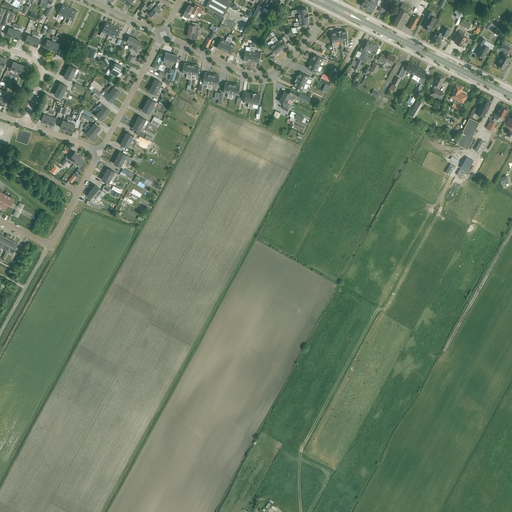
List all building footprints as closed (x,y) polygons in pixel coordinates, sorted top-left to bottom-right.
[(44,3),(42,7),(42,8),(45,9),(49,3),(51,4),(52,0),(45,0),(45,1),(44,3)] [(209,9),(214,12),(223,17),(224,18),(221,23),(233,30),(236,24),(227,19),(230,14),(226,12),(232,1),(230,0),(209,0),(205,7),(209,9)] [(262,0),(261,4),(262,5),(261,6),(263,7),(264,7),(263,10),(263,11),(266,13),(267,13),(269,10),(272,5),(274,6),(274,5),(277,7),(280,0),(262,0)] [(366,9),(370,1),(367,0),(363,0),(361,6),(366,9)] [(370,0),(370,1),(366,9),(372,12),(376,5),(379,7),(382,0),(381,0),(370,0)] [(153,9),(158,14),(162,9),(159,6),(161,3),(160,2),(157,5),(156,7),(151,3),(149,6),(153,10),(153,9)] [(195,15),(197,11),(202,13),(205,8),(196,3),(194,7),(189,4),(186,10),(191,13),(196,15),(195,15)] [(408,13),(411,8),(402,3),(400,8),(399,8),(398,10),(397,10),(396,13),(397,13),(392,23),(397,26),(397,27),(399,28),(400,28),(408,13)] [(65,17),(69,8),(64,6),(62,5),(58,14),(56,18),(58,19),(60,15),(65,17)] [(154,18),(158,14),(153,9),(153,10),(149,6),(147,8),(151,12),(150,13),(146,12),(145,14),(149,15),(149,14),(154,18)] [(257,18),(263,8),(258,6),(253,16),(257,18)] [(48,17),(52,8),(48,7),(44,16),(48,17)] [(69,8),(65,17),(69,19),(67,24),(70,25),(72,20),(74,15),(75,15),(76,13),(75,12),(76,11),(75,11),(70,8),(69,8)] [(298,18),(308,16),(307,9),(305,9),(305,8),(302,8),(302,9),(297,10),(292,11),(292,13),(297,13),(298,18)] [(189,18),(191,13),(186,10),(183,15),(189,18)] [(430,31),(436,18),(431,16),(432,13),(427,10),(424,16),(428,17),(424,24),(425,24),(423,27),(430,31)] [(455,17),(461,20),(465,13),(459,10),(455,17)] [(308,16),(298,18),(299,22),(294,23),(294,26),(299,25),(309,23),(308,16)] [(417,18),(413,16),(407,27),(413,30),(418,19),(419,18),(417,17),(417,18)] [(468,29),(471,24),(462,19),(460,25),(468,29)] [(197,32),(198,33),(199,23),(192,22),(192,25),(189,25),(188,31),(197,32)] [(109,35),(113,26),(106,23),(106,24),(105,23),(104,26),(102,31),(100,36),(102,37),(104,33),(109,35)] [(12,37),(17,25),(14,24),(13,26),(14,27),(13,29),(9,27),(6,35),(12,37)] [(17,25),(12,37),(18,40),(21,32),(17,30),(17,28),(19,29),(20,26),(17,25)] [(120,29),(113,26),(109,35),(113,37),(111,41),(114,42),(116,38),(120,29)] [(446,37),(450,30),(444,27),(441,33),(436,30),(431,40),(438,44),(440,39),(441,39),(443,35),(446,37)] [(31,45),(36,32),(33,31),(32,34),(33,34),(32,37),(28,35),(25,42),(31,45)] [(335,42),(340,41),(338,31),(331,32),(332,42),(333,47),(335,47),(335,42)] [(338,31),(340,41),(344,41),(345,41),(345,46),(348,45),(347,40),(346,35),(347,35),(347,32),(346,32),(346,31),(338,31)] [(463,36),(465,33),(461,31),(459,34),(458,36),(457,36),(454,40),(455,40),(454,42),(462,46),(464,42),(466,43),(468,39),(466,38),(463,36)] [(36,32),(31,45),(37,47),(40,40),(35,38),(36,36),(37,36),(38,33),(36,32)] [(51,49),(55,37),(53,36),(52,39),(53,39),(52,41),(47,39),(45,47),(51,49)] [(131,47),(135,39),(129,36),(126,42),(129,43),(128,46),(129,46),(131,47)] [(223,51),(230,37),(227,36),(225,41),(221,39),(217,48),(223,51)] [(273,38),(281,50),(288,46),(282,37),(278,40),(275,36),(273,38)] [(55,37),(51,49),(57,52),(60,44),(55,42),(56,40),(57,41),(58,38),(55,37)] [(230,37),(223,51),(230,54),(234,45),(230,43),(232,39),(230,37)] [(281,50),(273,38),(271,39),(274,43),(270,46),(275,54),(281,50)] [(483,58),(489,48),(483,45),(485,40),(481,38),(477,43),(481,45),(476,54),(483,58)] [(129,46),(128,48),(131,50),(132,49),(137,51),(139,47),(138,47),(138,45),(139,45),(140,45),(141,43),(140,42),(140,41),(135,39),(131,47),(129,46)] [(368,58),(366,57),(373,44),(367,41),(363,49),(361,48),(359,52),(362,53),(359,57),(353,69),(359,72),(363,63),(365,64),(366,62),(368,58)] [(507,53),(510,48),(502,43),(499,49),(504,52),(503,54),(502,53),(496,65),(503,69),(507,62),(508,63),(511,58),(505,55),(506,53),(507,53)] [(94,60),(98,51),(97,50),(98,48),(89,44),(88,46),(90,47),(86,57),(94,60)] [(366,57),(368,58),(371,53),(375,54),(378,47),(373,44),(366,57)] [(251,62),(253,47),(250,46),(250,51),(245,51),(243,61),(251,62)] [(253,47),(251,62),(258,63),(259,52),(254,52),(255,47),(253,47)] [(393,62),(396,57),(388,53),(387,57),(381,54),(378,60),(385,64),(388,59),(393,62)] [(177,56),(171,54),(168,67),(167,67),(171,68),(173,61),(175,62),(177,56)] [(310,61),(319,66),(322,61),(326,63),(327,61),(322,58),(322,59),(317,56),(318,56),(315,54),(315,55),(313,54),(310,61)] [(106,68),(109,66),(109,65),(109,64),(106,58),(105,58),(101,61),(101,62),(104,67),(105,67),(106,68)] [(14,76),(19,64),(13,61),(10,69),(15,71),(14,73),(12,72),(11,75),(14,76)] [(316,72),(321,75),(322,72),(317,70),(319,66),(310,61),(307,68),(316,72)] [(109,76),(110,74),(116,77),(117,76),(118,77),(121,75),(121,72),(122,71),(122,67),(115,63),(112,66),(112,68),(109,68),(106,74),(109,76)] [(188,79),(191,64),(184,63),(182,73),(187,74),(186,78),(188,79)] [(379,66),(374,63),(370,71),(375,74),(379,66)] [(413,74),(417,67),(408,63),(407,66),(404,65),(398,76),(402,78),(406,71),(413,74)] [(19,64),(14,76),(18,78),(19,75),(17,74),(18,72),(22,74),(21,78),(25,79),(28,71),(24,70),(25,66),(19,64)] [(191,64),(188,79),(191,79),(192,75),(197,75),(198,65),(191,64)] [(66,71),(78,77),(80,74),(77,73),(76,74),(74,73),(77,69),(69,65),(66,71)] [(417,67),(413,74),(421,78),(418,82),(422,85),(427,76),(424,74),(426,71),(417,67)] [(74,78),(77,80),(78,77),(66,71),(63,77),(71,80),(73,76),(75,77),(74,78)] [(296,79),(305,83),(307,79),(312,81),(313,78),(308,76),(303,74),(303,73),(301,72),(300,73),(299,72),(296,79)] [(209,89),(212,74),(204,73),(203,83),(207,83),(206,88),(209,89)] [(212,74),(209,89),(211,89),(212,84),(217,85),(219,75),(212,74)] [(439,88),(444,78),(437,74),(432,84),(434,85),(433,88),(430,94),(441,99),(444,94),(437,90),(438,87),(439,88)] [(155,79),(152,85),(164,92),(165,89),(162,88),(162,89),(160,88),(162,83),(155,79)] [(305,83),(296,79),(293,86),(302,90),(306,92),(308,90),(303,88),(305,83)] [(230,98),(232,84),(225,82),(223,92),(228,93),(227,98),(230,98)] [(57,89),(69,95),(71,92),(68,91),(67,92),(65,91),(67,87),(60,83),(57,89)] [(232,84),(230,98),(232,99),(233,94),(238,95),(240,85),(232,84)] [(162,94),(164,92),(152,85),(149,91),(156,95),(158,91),(160,92),(160,93),(162,94)] [(464,103),(465,101),(467,96),(464,94),(460,93),(463,88),(455,85),(453,89),(455,89),(453,92),(454,93),(452,97),(464,103)] [(105,89),(116,98),(120,92),(114,87),(110,91),(109,90),(109,89),(107,87),(105,89)] [(99,97),(101,94),(94,88),(92,91),(99,97)] [(68,98),(69,95),(57,89),(54,95),(61,98),(64,94),(66,95),(65,96),(68,98)] [(111,103),(116,98),(105,89),(103,91),(106,93),(107,92),(108,94),(105,98),(111,103)] [(282,97),(288,100),(293,102),(294,99),(295,99),(297,94),(290,91),(289,94),(284,91),(282,97)] [(248,108),(250,108),(253,93),(245,92),(244,102),(248,103),(248,108)] [(253,93),(250,108),(253,109),(253,104),(258,105),(260,95),(253,93)] [(286,104),(288,100),(282,97),(279,102),(284,104),(282,109),(288,111),(290,105),(286,104)] [(491,102),(483,98),(481,102),(478,108),(476,113),(475,113),(483,117),(486,112),(487,110),(489,107),(488,107),(491,102)] [(145,104),(157,111),(158,108),(156,107),(155,108),(153,107),(155,102),(148,99),(145,104)] [(415,118),(423,103),(417,100),(409,115),(415,118)] [(462,112),(464,108),(454,103),(452,107),(462,112)] [(156,113),(157,111),(145,104),(142,110),(149,114),(151,110),(153,111),(153,112),(156,113)] [(47,123),(52,111),(53,106),(50,105),(49,110),(48,113),(49,113),(48,115),(44,114),(41,121),(47,123)] [(96,107),(106,116),(110,111),(104,105),(101,109),(99,108),(100,107),(97,105),(96,107)] [(102,121),(106,116),(96,107),(94,109),(96,111),(97,110),(99,112),(96,116),(102,121)] [(503,118),(506,110),(501,107),(497,115),(496,114),(494,118),(498,120),(500,116),(503,118)] [(52,111),(47,123),(53,126),(56,118),(51,116),(52,114),(53,115),(54,112),(52,111)] [(302,122),(304,117),(296,113),(294,118),(302,122)] [(66,130),(71,117),(68,116),(67,119),(68,120),(67,122),(63,120),(60,128),(66,130)] [(146,120),(139,116),(136,122),(148,128),(149,126),(146,124),(146,125),(144,124),(146,120)] [(72,121),(74,118),(71,117),(66,130),(73,132),(75,125),(71,123),(71,121),(72,121)] [(460,135),(456,144),(467,150),(472,140),(470,139),(479,123),(469,118),(463,131),(462,130),(460,135)] [(146,131),(148,128),(136,122),(133,128),(137,130),(135,134),(143,137),(145,134),(140,132),(142,127),(144,129),(143,130),(146,131)] [(86,125),(96,134),(101,129),(94,124),(91,127),(89,126),(90,125),(88,123),(86,125)] [(92,139),(96,134),(86,125),(84,128),(87,130),(87,129),(89,130),(86,134),(92,139)] [(124,139),(135,145),(137,142),(134,141),(133,142),(131,141),(134,136),(127,133),(124,139)] [(134,147),(135,145),(124,139),(120,144),(128,148),(130,144),(132,145),(131,146),(134,147)] [(479,153),(485,143),(480,140),(474,150),(479,153)] [(74,163),(80,156),(75,152),(69,160),(66,158),(61,164),(63,166),(67,162),(70,164),(72,161),(74,163)] [(117,158),(129,164),(130,161),(127,160),(127,161),(125,160),(127,156),(120,152),(117,158)] [(80,156),(74,163),(79,167),(73,174),(76,177),(81,170),(82,171),(86,165),(83,163),(85,160),(80,156)] [(127,167),(129,164),(117,158),(114,164),(121,167),(123,163),(125,164),(124,165),(127,167)] [(105,174),(116,180),(118,178),(115,176),(115,177),(113,176),(115,172),(108,168),(105,174)] [(131,176),(133,173),(123,168),(121,171),(131,176)] [(130,181),(132,178),(121,172),(119,175),(130,181)] [(115,183),(116,180),(105,174),(101,180),(109,184),(111,179),(113,180),(112,181),(115,183)] [(91,190),(98,196),(101,198),(103,195),(100,193),(102,191),(94,184),(92,187),(93,188),(91,190)] [(0,207),(1,208),(0,210),(4,212),(5,210),(7,206),(8,204),(11,206),(11,205),(12,203),(14,199),(10,197),(5,195),(5,194),(2,193),(3,191),(0,189),(0,207)] [(96,198),(98,196),(91,190),(87,195),(94,201),(97,203),(99,200),(96,198)] [(10,240),(6,238),(1,248),(1,247),(4,249),(3,249),(6,251),(12,241),(11,241),(9,240),(10,240)] [(12,241),(6,251),(10,252),(12,253),(12,254),(13,254),(18,244),(14,242),(12,241)]
